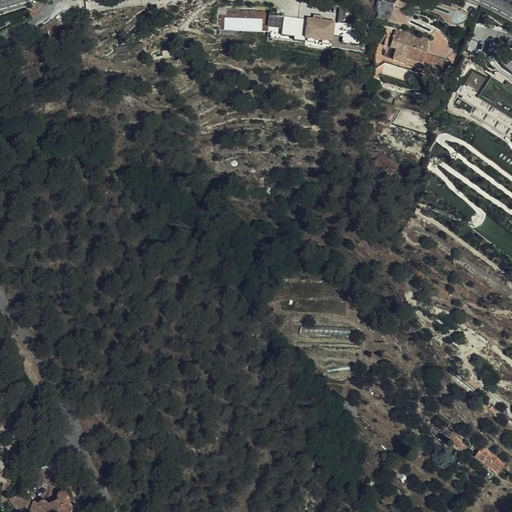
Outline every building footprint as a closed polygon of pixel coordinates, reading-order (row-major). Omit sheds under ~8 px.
[(381,2),(377,17),(389,21),(393,5),(381,2)] [(268,28),(268,7),(219,7),(218,29),(270,30),(270,37),(282,37),(282,28),(268,28)] [(270,16),(270,26),(283,27),(283,35),(292,35),(292,31),(303,32),(304,18),(270,16)] [(308,17),(304,39),(346,46),(350,24),(308,17)] [(381,68),(416,79),(417,75),(427,78),(436,81),(441,66),(421,59),(423,53),(422,53),(424,45),(391,35),(389,42),(383,40),(379,53),(381,53),(385,54),(381,68)] [(372,74),(381,68),(385,54),(381,53),(380,54),(382,56),(379,59),(376,57),(372,58),(370,72),(372,74)] [(488,86),(473,76),(460,96),(474,103),(478,98),(499,111),(495,117),(509,125),(511,119),(511,101),(495,90),(497,86),(490,83),(488,86)] [(52,399),(49,393),(48,390),(40,393),(37,395),(42,408),(50,406),(48,401),(52,399)] [(462,441),(458,445),(457,446),(462,450),(467,445),(462,441)] [(494,471),(502,463),(485,450),(480,446),(473,455),(494,471)] [(71,511),(79,504),(71,497),(72,493),(70,490),(66,489),(63,491),(62,496),(63,498),(53,503),(51,503),(48,500),(45,500),(42,503),(36,499),(31,494),(28,487),(14,492),(17,500),(23,508),(28,511),(71,511)]
